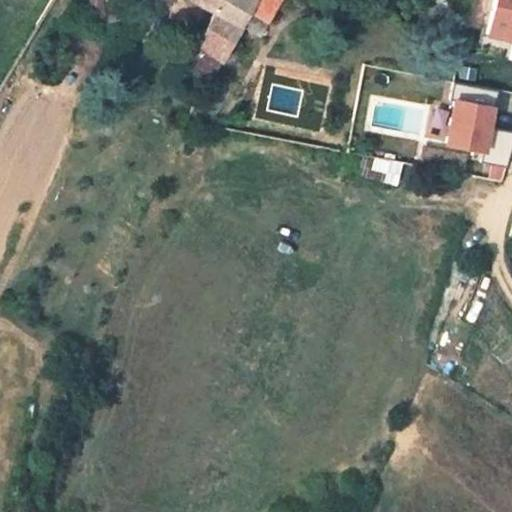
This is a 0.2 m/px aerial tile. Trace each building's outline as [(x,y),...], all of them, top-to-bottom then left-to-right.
[(106,22),(102,0),(90,0),(93,23),(94,24),(95,24),(106,22)] [(121,18),(118,0),(106,0),(109,20),(121,18)] [(197,0),(215,10),(197,42),(224,58),(243,25),(240,24),(248,12),(254,0),(197,0)] [(254,0),(248,12),(267,23),(280,0),(254,0)] [(511,0),(486,0),(479,35),(511,41),(511,0)] [(240,24),(243,25),(260,35),(267,23),(248,12),(240,24)] [(224,58),(197,42),(184,64),(211,80),(224,58)] [(432,141),(473,153),(488,104),(446,92),(432,141)] [(420,144),(416,164),(423,165),(443,169),(446,148),(420,144)] [(456,172),(459,151),(446,148),(443,169),(456,172)] [(508,155),(476,149),(472,175),(500,181),(508,155)]
